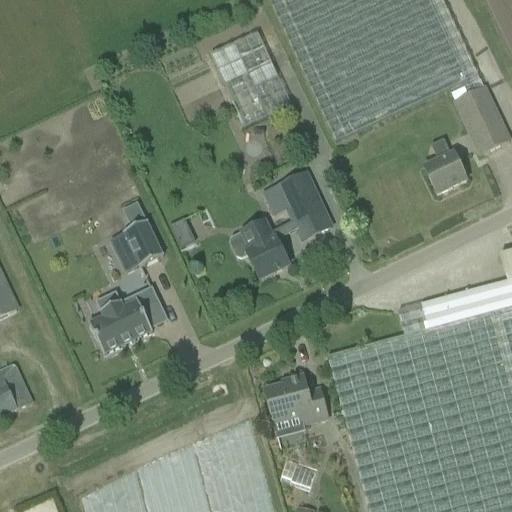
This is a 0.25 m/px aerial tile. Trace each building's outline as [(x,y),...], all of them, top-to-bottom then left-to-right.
[(265,0),(334,147),(449,93),(481,160),(510,146),(501,128),(441,0),(265,0)] [(260,36),(212,57),(244,130),(292,110),(260,36)] [(437,199),(467,185),(453,156),(450,158),(444,144),(431,150),(437,164),(423,170),(437,199)] [(277,192),(294,228),(303,246),(332,232),(306,178),(277,192)] [(140,206),(124,212),(130,227),(146,220),(140,206)] [(260,284),(289,270),(275,241),(266,224),(238,237),(239,239),(231,243),(229,248),(236,262),(241,264),(248,261),(260,284)] [(184,225),(172,229),(180,250),(191,245),(184,225)] [(143,235),(119,246),(120,247),(121,247),(136,279),(136,280),(159,269),(159,268),(158,268),(142,236),(143,236),(143,235)] [(368,511),(511,511),(511,256),(501,260),(508,285),(422,309),(428,333),(328,361),(333,380),(368,511)] [(0,322),(18,314),(0,276),(0,322)] [(142,314),(159,305),(152,291),(121,307),(116,296),(95,306),(102,320),(88,327),(105,361),(153,337),(152,334),(142,314)] [(0,422),(33,408),(15,369),(0,375),(0,422)] [(328,423),(320,393),(308,397),(304,381),(289,385),(290,388),(264,395),(274,429),(299,422),(302,430),(328,423)]
